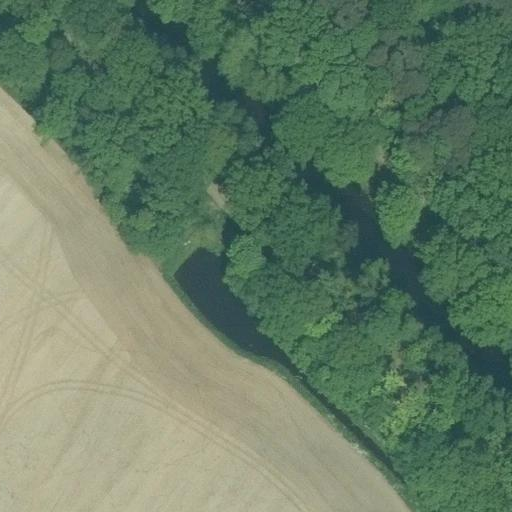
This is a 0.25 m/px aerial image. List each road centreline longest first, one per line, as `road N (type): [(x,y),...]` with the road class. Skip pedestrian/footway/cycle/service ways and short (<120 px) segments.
road 1 (unclassified): [(496,511),(19,0)]
road 2 (unclassified): [(229,0),(511,298)]
